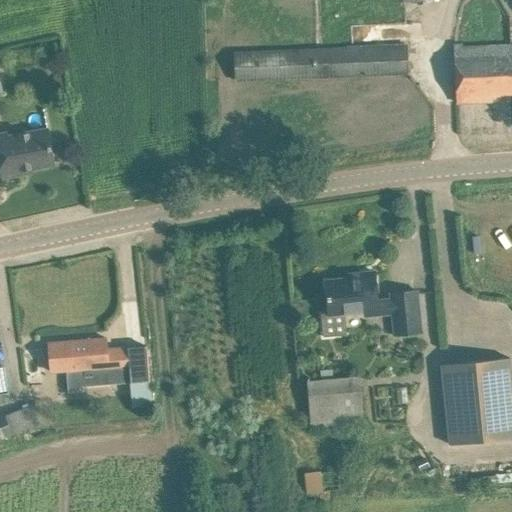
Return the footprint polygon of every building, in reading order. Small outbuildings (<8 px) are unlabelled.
[(511,45),(454,49),(457,102),(501,100),(501,94),(511,93),(511,45)] [(236,80),(371,74),(408,73),(407,46),(235,53),(236,80)] [(55,164),(48,128),(7,136),(7,133),(0,133),(0,166),(2,177),(32,172),(32,168),(55,164)] [(378,301),(375,272),(346,274),(347,278),(326,280),(329,312),(321,313),(323,337),(347,335),(345,313),(377,310),(377,315),(393,313),(395,335),(421,332),(416,290),(391,292),(392,299),(378,301)] [(107,349),(106,338),(49,342),(52,372),(67,370),(69,392),(84,390),(82,369),(108,367),(109,383),(125,382),(126,394),(150,392),(149,380),(146,345),(107,349)] [(450,444),(511,437),(511,374),(510,357),(441,365),(450,444)] [(309,395),(310,411),(312,430),(365,425),(361,376),(307,380),(309,395)] [(19,409),(0,416),(0,439),(27,428),(19,409)] [(425,457),(417,461),(421,470),(429,466),(425,457)] [(305,491),(337,489),(336,469),(304,471),(305,491)]
